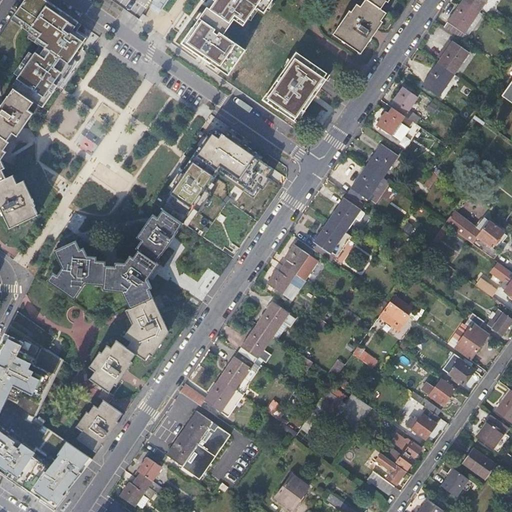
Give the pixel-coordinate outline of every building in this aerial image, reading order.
[(79,22),(46,0),(24,0),(11,20),(47,45),(40,55),(35,52),(17,79),(21,82),(16,90),(42,107),(71,66),(68,64),(85,39),(73,30),(79,22)] [(113,0),(140,18),(152,0),(113,0)] [(208,8),(183,44),(229,76),(247,51),(224,35),(237,16),(247,24),(258,8),(266,13),(274,1),(273,0),(214,0),(214,1),(216,2),(211,10),(208,8)] [(366,0),(361,7),(357,5),(352,12),(350,11),(333,34),(361,54),(383,23),(382,22),(387,15),(380,10),(386,2),(388,3),(389,0),(366,0)] [(463,0),(463,1),(480,12),(488,0),(463,0)] [(465,33),(480,12),(463,1),(444,28),(465,42),(470,36),(465,33)] [(440,59),(452,43),(449,41),(438,56),(440,59)] [(437,63),(454,75),(469,53),(453,42),(452,43),(440,59),(437,63)] [(297,53),(264,100),(296,122),(329,75),(297,53)] [(439,97),(454,75),(437,63),(422,85),(439,97)] [(511,80),(501,96),(511,103),(511,80)] [(392,108),(403,117),(408,111),(409,111),(418,98),(403,87),(393,101),(396,103),(392,108)] [(0,181),(6,178),(3,170),(6,169),(1,159),(6,152),(4,150),(10,142),(8,140),(13,133),(18,136),(33,114),(29,111),(34,103),(14,89),(8,97),(8,96),(0,106),(0,181)] [(438,107),(430,102),(425,109),(433,114),(438,107)] [(400,122),(403,117),(392,108),(388,114),(386,112),(376,126),(391,136),(392,135),(401,142),(410,130),(400,122)] [(421,118),(413,112),(408,119),(416,125),(421,118)] [(285,171),(219,124),(174,189),(169,195),(165,200),(160,208),(163,210),(183,224),(226,254),(285,171)] [(366,166),(383,178),(398,156),(382,145),(366,166)] [(383,178),(366,166),(351,188),(368,199),(372,193),(380,198),(390,183),(383,178)] [(439,177),(433,173),(425,186),(429,190),(439,177)] [(13,175),(6,178),(0,181),(0,206),(10,229),(38,216),(34,207),(37,206),(25,181),(17,184),(13,175)] [(329,221),(345,232),(355,218),(359,221),(364,214),(360,210),(364,205),(348,194),(329,221)] [(53,273),(47,281),(75,299),(85,284),(104,285),(103,290),(123,291),(131,308),(152,298),(148,290),(152,288),(147,280),(159,264),(157,262),(162,254),(163,254),(178,233),(177,231),(183,224),(163,210),(158,218),(153,214),(137,237),(140,239),(142,240),(137,248),(138,250),(133,258),(130,256),(125,264),(116,263),(115,266),(105,266),(105,262),(96,261),(97,257),(88,256),(84,248),(80,250),(75,241),(54,251),(62,269),(57,275),(53,273)] [(482,230),(454,211),(446,222),(445,224),(448,226),(493,259),(498,252),(496,250),(508,235),(490,221),(482,230)] [(352,237),(345,232),(329,221),(314,241),(317,244),(313,250),(329,262),(334,256),(337,258),(352,237)] [(448,226),(445,224),(433,241),(435,243),(448,226)] [(295,274),(305,281),(319,262),(303,251),(306,248),(297,242),(295,245),(294,245),(284,258),(287,260),(284,266),(295,274)] [(511,295),(511,272),(498,262),(491,273),(503,282),(500,286),(506,290),(505,291),(511,295)] [(283,291),(295,274),(284,266),(280,271),(277,269),(267,283),(281,294),(283,291)] [(357,281),(361,284),(369,273),(364,270),(357,281)] [(294,298),(305,281),(295,274),(283,291),(294,298)] [(476,285),(491,296),(496,289),(481,278),(476,285)] [(390,301),(407,313),(410,309),(393,296),(390,301)] [(102,446),(119,423),(116,422),(121,414),(108,405),(114,396),(109,392),(115,384),(117,385),(131,363),(130,361),(136,354),(145,361),(150,354),(152,356),(169,333),(152,298),(131,308),(125,310),(132,324),(123,336),(131,341),(126,347),(116,341),(111,348),(107,346),(101,353),(99,352),(89,367),(95,371),(89,380),(104,390),(98,398),(102,401),(97,408),(93,406),(88,413),(86,412),(76,427),(82,431),(77,439),(96,452),(100,445),(102,446)] [(390,301),(375,322),(379,325),(383,321),(398,331),(409,315),(407,313),(390,301)] [(272,302),(257,324),(274,336),(284,321),(288,325),(291,326),(296,319),(272,302)] [(468,319),(480,327),(484,322),(472,313),(468,319)] [(500,317),(496,314),(488,325),(501,335),(511,320),(511,319),(503,313),(500,317)] [(480,327),(468,319),(464,324),(469,328),(459,341),(455,348),(470,359),(489,334),(480,327)] [(284,321),(274,336),(278,339),(288,325),(284,321)] [(459,341),(469,328),(464,324),(462,323),(453,337),(459,341)] [(274,336),(257,324),(238,351),(259,366),(263,360),(266,363),(271,355),(264,350),(274,336)] [(0,470),(54,508),(92,458),(42,424),(45,420),(39,416),(36,420),(34,419),(62,361),(47,350),(46,350),(11,325),(0,346),(0,470)] [(453,337),(448,343),(455,348),(459,341),(453,337)] [(379,359),(361,346),(355,355),(372,368),(379,359)] [(259,366),(238,351),(219,379),(235,390),(239,393),(259,366)] [(460,359),(461,357),(454,352),(443,367),(464,383),(474,369),(460,359)] [(355,355),(352,353),(344,365),(344,366),(351,372),(360,359),(355,355)] [(296,358),(304,365),(308,359),(299,354),(296,358)] [(338,361),(328,374),(335,378),(344,366),(344,365),(338,361)] [(469,391),(479,375),(475,372),(465,388),(469,391)] [(443,404),(456,388),(442,378),(436,387),(428,381),(422,388),(443,404)] [(219,379),(205,398),(204,400),(220,411),(226,416),(242,395),(239,393),(235,390),(219,379)] [(333,380),(303,424),(321,438),(336,417),(354,429),(356,426),(358,427),(360,424),(363,420),(366,416),(347,401),(352,394),(333,380)] [(205,398),(185,383),(179,392),(200,406),(204,400),(205,398)] [(511,421),(511,391),(509,389),(495,409),(511,421)] [(409,395),(421,403),(424,398),(413,390),(409,395)] [(421,403),(426,407),(430,402),(424,398),(421,403)] [(204,400),(200,406),(216,417),(220,411),(204,400)] [(273,400),(269,405),(273,408),(277,403),(273,400)] [(426,407),(427,408),(436,414),(440,409),(430,402),(426,407)] [(270,414),(273,408),(269,405),(265,410),(270,414)] [(273,408),(270,414),(278,420),(282,414),(273,408)] [(439,422),(442,418),(436,414),(427,408),(418,421),(411,417),(406,424),(425,438),(436,423),(435,422),(436,420),(439,422)] [(181,433),(197,444),(212,423),(196,411),(181,433)] [(503,433),(507,427),(491,416),(477,436),(498,452),(508,437),(503,433)] [(249,435),(253,438),(260,427),(256,424),(249,435)] [(296,433),(294,436),(313,449),(321,438),(303,424),(296,433)] [(382,440),(385,436),(375,429),(373,433),(382,440)] [(215,456),(197,444),(181,433),(166,454),(182,465),(182,466),(199,479),(215,456)] [(403,449),(414,458),(422,447),(412,440),(410,439),(407,438),(403,443),(406,445),(403,449)] [(407,468),(414,458),(403,449),(401,448),(399,451),(394,448),(390,455),(407,468)] [(495,465),(472,448),(462,462),(485,479),(495,465)] [(396,483),(406,470),(381,452),(376,459),(391,470),(386,476),(396,483)] [(136,478),(156,492),(158,494),(162,488),(152,481),(162,467),(147,456),(137,471),(140,473),(136,478)] [(222,471),(227,474),(231,468),(226,464),(222,471)] [(468,479),(453,468),(440,486),(455,497),(468,479)] [(388,494),(394,486),(373,471),(367,478),(388,494)] [(309,486),(292,474),(276,497),(293,509),(309,486)] [(150,500),(156,492),(136,478),(132,484),(129,482),(119,496),(135,506),(136,504),(142,495),(148,499),(150,500)] [(334,497),(325,490),(321,496),(330,503),(334,497)] [(142,508),(148,499),(142,495),(136,504),(142,508)] [(357,511),(335,496),(334,497),(330,503),(341,510),(339,511),(357,511)] [(439,511),(441,510),(427,500),(418,511),(439,511)]
